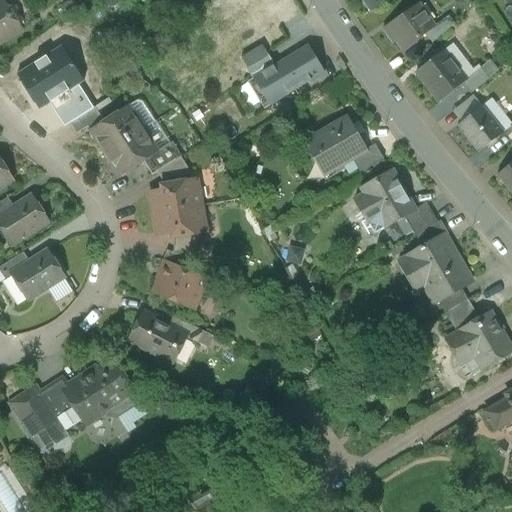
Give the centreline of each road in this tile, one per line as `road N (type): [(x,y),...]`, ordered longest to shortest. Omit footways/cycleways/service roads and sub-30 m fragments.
road 1 (residential): [(0,110),(91,194),(104,222),(105,256),(98,292),(76,322),(6,359)]
road 2 (residential): [(318,0),(511,256)]
